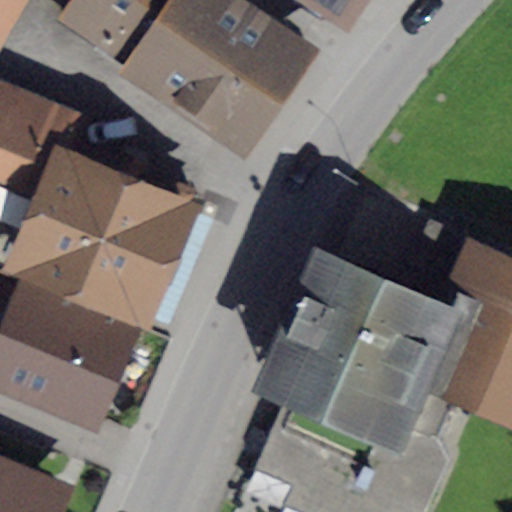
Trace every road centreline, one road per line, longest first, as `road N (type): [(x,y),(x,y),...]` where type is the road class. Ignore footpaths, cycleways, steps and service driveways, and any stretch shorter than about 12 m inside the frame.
road 1 (secondary): [(144,511),(258,299),(294,207),(434,0)]
road 2 (track): [(0,416),(159,478)]
